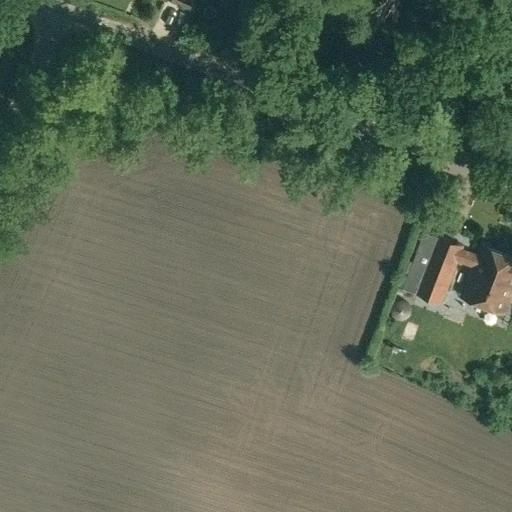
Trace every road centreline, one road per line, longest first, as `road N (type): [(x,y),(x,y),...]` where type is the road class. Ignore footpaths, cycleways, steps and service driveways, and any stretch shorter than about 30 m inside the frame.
road 1 (unclassified): [(511,184),(60,10)]
road 2 (unclassified): [(0,145),(60,10)]
